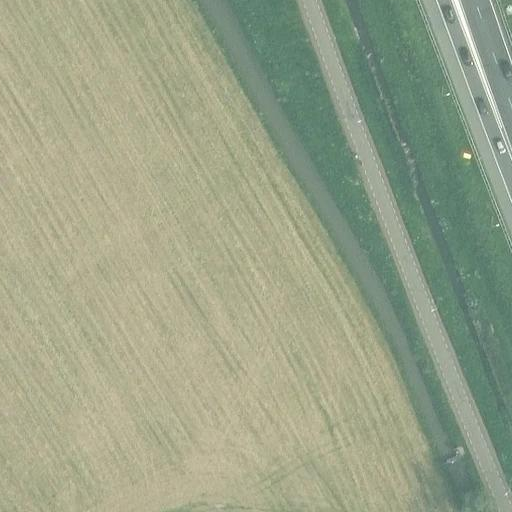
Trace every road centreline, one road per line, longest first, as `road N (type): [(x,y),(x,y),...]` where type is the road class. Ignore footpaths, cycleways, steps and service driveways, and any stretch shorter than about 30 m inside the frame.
road 1 (tertiary): [(506,511),(305,0)]
road 2 (motorway): [(446,0),(491,131),(511,163)]
